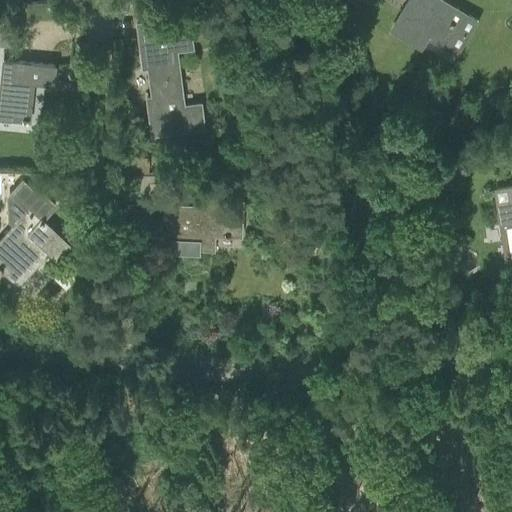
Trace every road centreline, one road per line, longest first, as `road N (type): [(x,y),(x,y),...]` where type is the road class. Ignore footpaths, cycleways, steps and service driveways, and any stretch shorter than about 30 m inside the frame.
road 1 (residential): [(385,368),(315,0)]
road 2 (residential): [(122,361),(125,305),(112,236),(100,0)]
road 3 (unclassified): [(122,361),(315,375),(385,368)]
road 4 (unclassified): [(385,368),(511,339)]
road 5 (unclassified): [(0,350),(122,361)]
